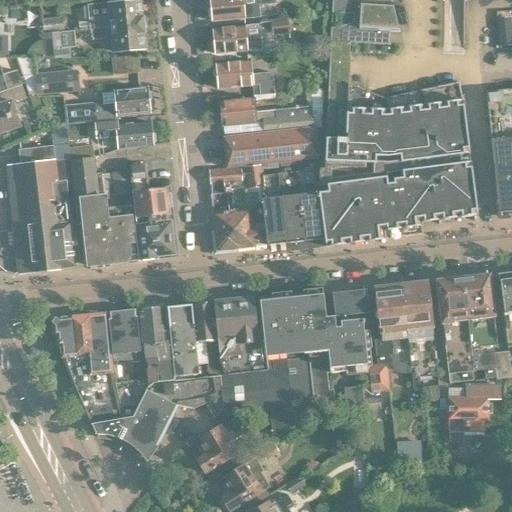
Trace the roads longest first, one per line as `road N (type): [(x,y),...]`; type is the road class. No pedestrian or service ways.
road 1 (residential): [(511,243),(202,277)]
road 2 (residential): [(202,277),(174,0)]
road 3 (residential): [(202,277),(0,305)]
road 4 (secondary): [(77,511),(0,352)]
